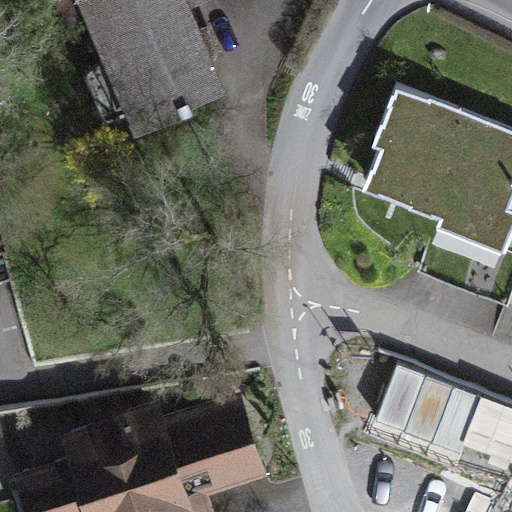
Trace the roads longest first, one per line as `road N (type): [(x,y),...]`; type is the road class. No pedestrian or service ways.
road 1 (residential): [(373,0),(332,66),(298,166),(291,296)]
road 2 (unknown): [(0,386),(298,356)]
road 3 (residential): [(511,364),(426,329),(291,296)]
road 4 (residential): [(291,296),(298,356),(349,511)]
